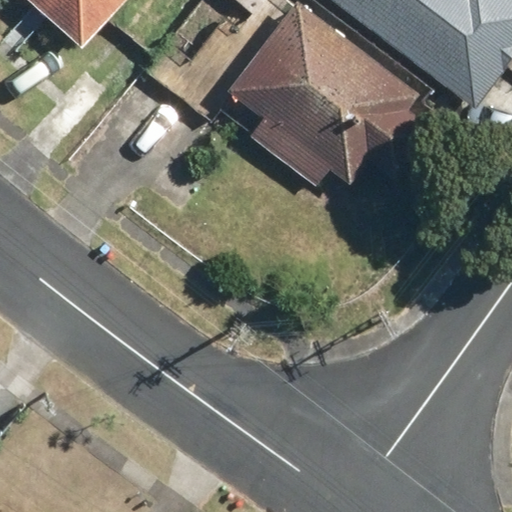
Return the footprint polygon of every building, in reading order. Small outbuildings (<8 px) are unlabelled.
[(108,0),(5,0),(63,51),(108,0)] [(183,0),(135,0),(118,21),(147,44),(183,0)] [(408,101),(281,0),(280,0),(270,13),(263,7),(201,85),(248,122),(233,141),(301,195),(314,178),(337,196),(361,166),(404,200),(442,153),(396,117),(408,101)] [(261,0),(217,0),(244,22),(261,0)] [(329,0),(463,110),(511,50),(511,3),(508,0),(329,0)]
